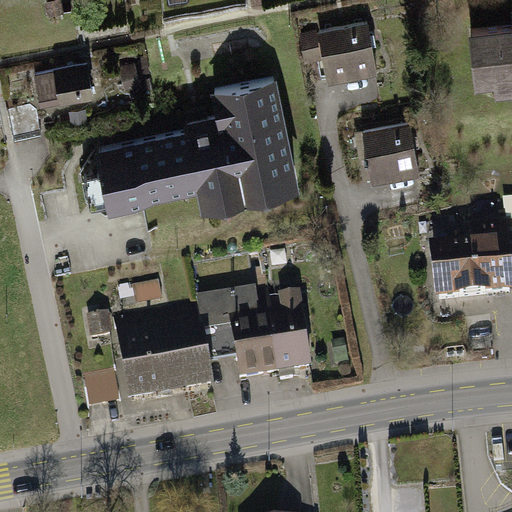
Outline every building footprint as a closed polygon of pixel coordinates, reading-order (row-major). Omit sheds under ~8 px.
[(390,69),(379,17),(310,31),(316,59),(335,55),(340,79),(390,69)] [(511,24),(489,28),(496,84),(511,82),(511,24)] [(105,59),(50,70),(57,105),(112,93),(105,59)] [(320,187),(292,66),(224,82),(233,119),(125,144),(116,163),(122,189),(139,203),(225,182),(231,208),(320,187)] [(44,102),(23,107),(29,136),(51,131),(44,102)] [(424,121),(375,130),(384,179),(433,170),(424,121)] [(475,243),(444,247),(450,304),(511,296),(511,212),(472,217),(475,243)] [(165,281),(142,285),(145,305),(168,302),(165,281)] [(272,289),(234,297),(251,382),(324,367),(308,291),(276,297),(272,289)] [(210,303),(124,319),(140,403),(226,387),(210,303)] [(114,311),(90,314),(94,340),(117,337),(114,311)] [(117,368),(89,373),(96,410),(123,405),(117,368)]
